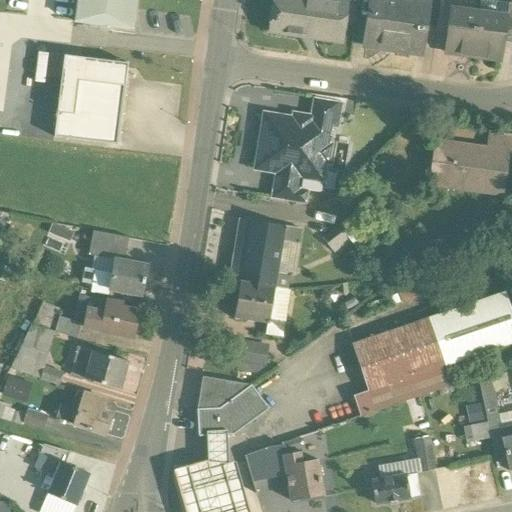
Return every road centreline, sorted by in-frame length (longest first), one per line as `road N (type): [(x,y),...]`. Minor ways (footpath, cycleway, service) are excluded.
road 1 (tertiary): [(136,511),(182,305),(217,67)]
road 2 (residential): [(217,67),(478,106),(511,104)]
